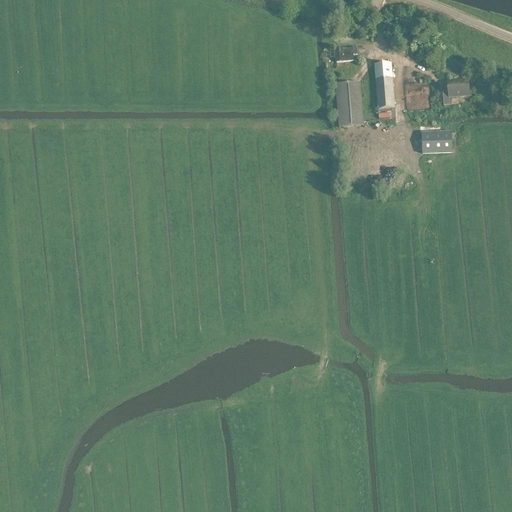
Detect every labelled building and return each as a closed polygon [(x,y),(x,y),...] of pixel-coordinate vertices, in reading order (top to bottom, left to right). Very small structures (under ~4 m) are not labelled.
[(334,62),(354,61),(353,54),(357,54),(357,47),(334,49),(334,62)] [(395,108),(392,63),(374,64),(378,109),(395,108)] [(449,97),(469,95),(468,80),(448,82),(448,92),(443,92),(444,105),(450,105),(449,97)] [(364,125),(360,82),(335,84),(339,128),(364,125)] [(451,132),(422,133),(422,153),(424,153),(452,152),(452,132),(451,132)]
